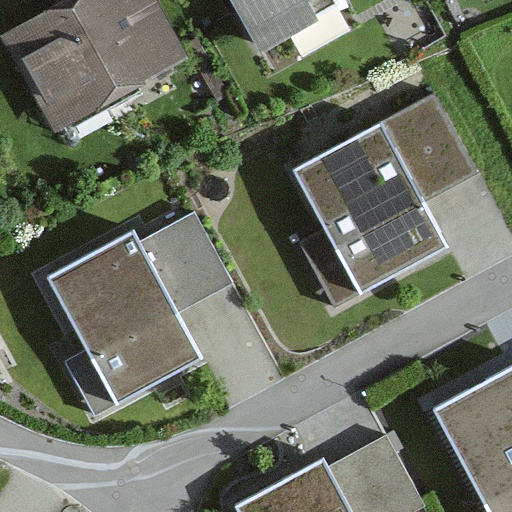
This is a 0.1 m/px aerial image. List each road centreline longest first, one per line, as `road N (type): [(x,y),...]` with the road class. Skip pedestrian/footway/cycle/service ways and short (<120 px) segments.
road 1 (residential): [(511,280),(124,498)]
road 2 (residential): [(124,498),(0,437)]
